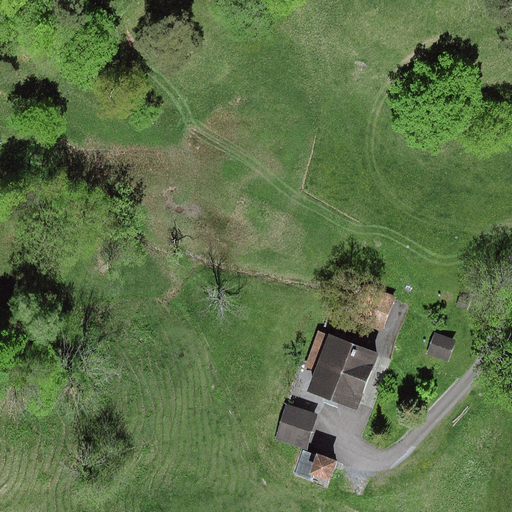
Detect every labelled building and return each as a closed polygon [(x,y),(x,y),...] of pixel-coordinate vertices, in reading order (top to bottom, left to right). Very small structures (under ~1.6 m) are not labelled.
[(397,297),(363,284),(350,319),(383,332),(397,297)] [(382,354),(318,332),(305,368),(317,372),(310,392),(324,397),(323,402),(338,407),(341,401),(363,409),(382,354)] [(457,341),(436,334),(429,357),(449,364),(457,341)] [(319,415),(287,405),(276,440),(309,450),(319,415)] [(319,457),(304,451),(295,475),(310,481),(312,475),(319,457)] [(320,455),(319,457),(312,475),(332,482),(339,462),(320,455)]
